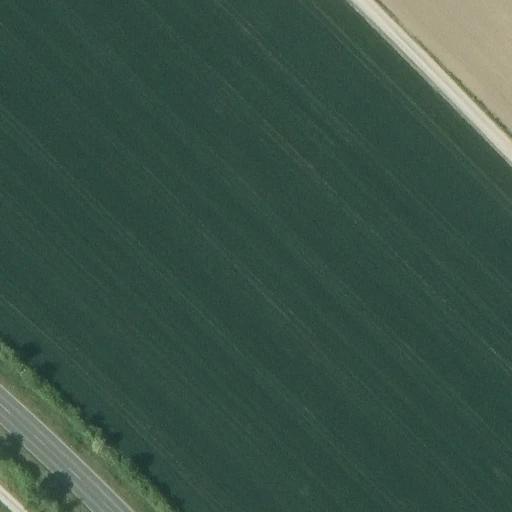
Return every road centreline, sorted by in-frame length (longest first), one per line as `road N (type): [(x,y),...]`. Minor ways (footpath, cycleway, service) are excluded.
road 1 (track): [(361,0),(511,150)]
road 2 (primary): [(110,511),(0,408)]
